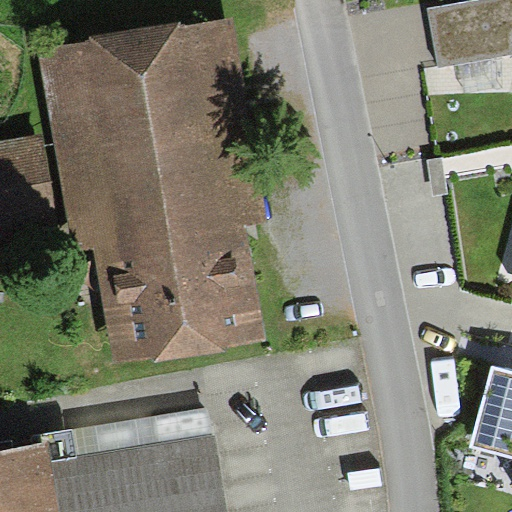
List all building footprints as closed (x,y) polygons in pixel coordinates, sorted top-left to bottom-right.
[(511,12),(485,82),(511,87),(511,12)] [(254,226),(229,16),(37,39),(61,248),(85,245),(94,319),(233,303),(225,230),(254,226)] [(34,150),(0,153),(0,244),(43,240),(34,150)] [(511,357),(492,352),(470,435),(511,445),(511,357)] [(230,511),(216,425),(52,452),(61,511),(230,511)] [(61,511),(52,452),(47,428),(0,436),(0,511),(61,511)]
